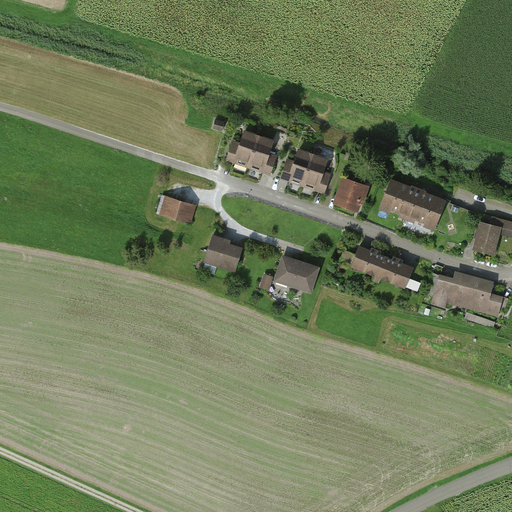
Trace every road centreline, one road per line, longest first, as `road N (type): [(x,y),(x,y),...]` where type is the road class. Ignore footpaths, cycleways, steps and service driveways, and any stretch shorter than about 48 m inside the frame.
road 1 (residential): [(511,274),(427,253),(126,148)]
road 2 (track): [(130,511),(0,456)]
road 3 (track): [(0,110),(126,148)]
